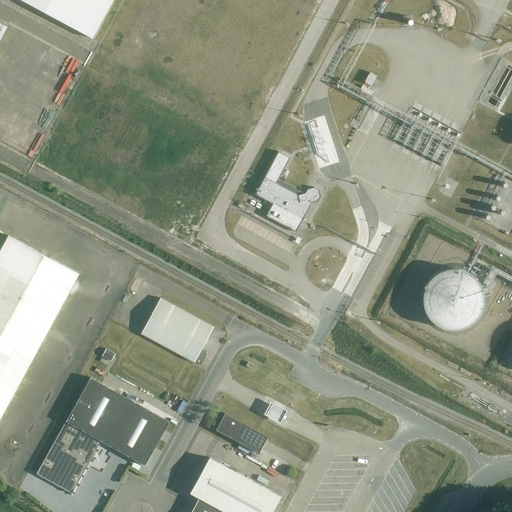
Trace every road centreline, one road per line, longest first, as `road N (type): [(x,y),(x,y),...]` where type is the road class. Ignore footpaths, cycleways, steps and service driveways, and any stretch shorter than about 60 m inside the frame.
road 1 (unclassified): [(487,473),(460,445),(245,333),(234,339),(153,492)]
road 2 (unknown): [(392,206),(381,137),(415,45)]
